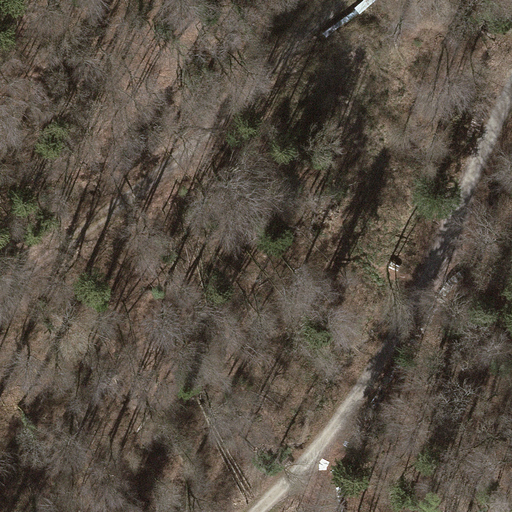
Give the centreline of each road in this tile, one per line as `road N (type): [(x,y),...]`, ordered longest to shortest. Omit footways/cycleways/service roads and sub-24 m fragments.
road 1 (track): [(511,96),(386,361),(252,511)]
road 2 (track): [(342,0),(115,210),(0,292)]
